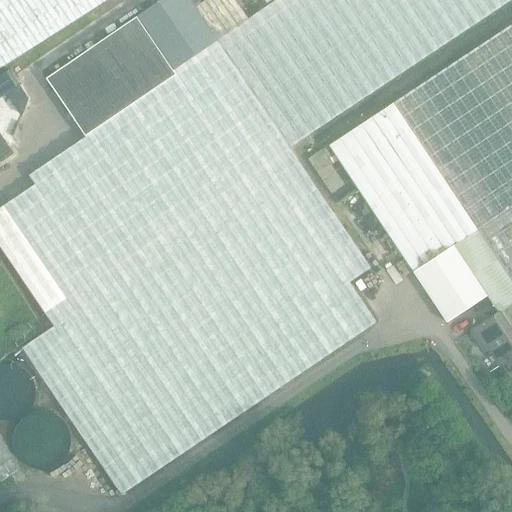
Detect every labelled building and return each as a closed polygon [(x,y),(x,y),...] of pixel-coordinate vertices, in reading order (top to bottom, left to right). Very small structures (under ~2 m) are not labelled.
[(0,0),(0,65),(0,66),(1,67),(86,13),(105,0),(263,0),(266,4),(271,0),(0,0)] [(276,0),(247,20),(175,70),(178,74),(86,137),(28,176),(34,187),(0,209),(0,248),(53,327),(20,348),(57,403),(120,495),(239,415),(373,324),(345,284),(368,269),(286,149),(340,114),(457,36),(511,0),(276,0)] [(47,79),(86,137),(178,74),(175,70),(247,20),(233,0),(207,0),(195,9),(188,0),(161,0),(137,17),(47,79)] [(511,22),(390,104),(509,280),(486,296),(497,314),(511,304),(511,22)] [(0,97),(18,86),(8,71),(0,75),(0,97)] [(446,322),(486,296),(509,280),(390,104),(326,146),(366,203),(419,282),(446,322)] [(0,162),(13,153),(0,133),(0,162)] [(511,304),(497,314),(471,330),(484,352),(488,349),(499,366),(504,363),(511,374),(511,373),(511,304)] [(15,420),(25,415),(32,407),(35,396),(35,386),(30,376),(22,369),(11,365),(1,366),(0,366),(0,418),(4,420),(15,420)] [(21,462),(31,467),(41,469),(52,467),(61,460),(67,451),(68,440),(66,429),(59,421),(50,415),(39,413),(28,416),(20,422),(14,432),(12,442),(15,453),(21,462)] [(0,475),(16,465),(0,441),(0,475)]
